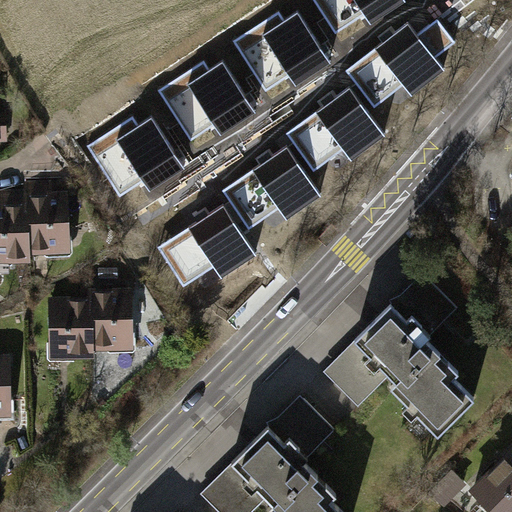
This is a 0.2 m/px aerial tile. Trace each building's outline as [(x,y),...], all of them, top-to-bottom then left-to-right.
[(405,0),(315,0),(332,25),(360,6),(372,25),(407,2),(405,0)] [(285,20),(280,12),(235,41),(261,82),(285,67),(297,85),(331,62),(298,12),(285,20)] [(419,36),(410,23),(349,71),(376,105),(403,84),(413,95),(445,67),(437,57),(456,43),(438,21),(419,36)] [(210,69),(205,61),(160,90),(186,131),(210,115),(222,134),(256,111),(223,61),(210,69)] [(386,135),(350,87),(289,133),(316,169),(345,148),(353,159),(386,135)] [(18,92),(0,93),(0,152),(21,152),(18,92)] [(139,125),(134,117),(89,146),(115,187),(139,171),(151,190),(186,167),(153,117),(139,125)] [(321,196),(288,147),(225,189),(250,227),(279,207),(287,219),(321,196)] [(50,196),(53,252),(92,249),(88,188),(49,190),(50,196)] [(50,196),(1,199),(5,262),(53,259),(53,252),(50,196)] [(257,253),(224,204),(161,247),(186,285),(216,265),(223,276),(257,253)] [(468,306),(431,271),(333,372),(368,405),(405,367),(471,430),(502,397),(438,336),(468,306)] [(113,292),(117,347),(158,344),(154,283),(112,286),(113,292)] [(113,292),(64,296),(68,358),(117,354),(117,347),(113,292)] [(0,418),(31,417),(27,354),(0,355),(0,418)] [(348,431),(310,393),(212,492),(229,511),(263,511),(280,496),(298,511),(372,511),(318,460),(348,431)] [(511,511),(511,462),(487,490),(511,511)]
